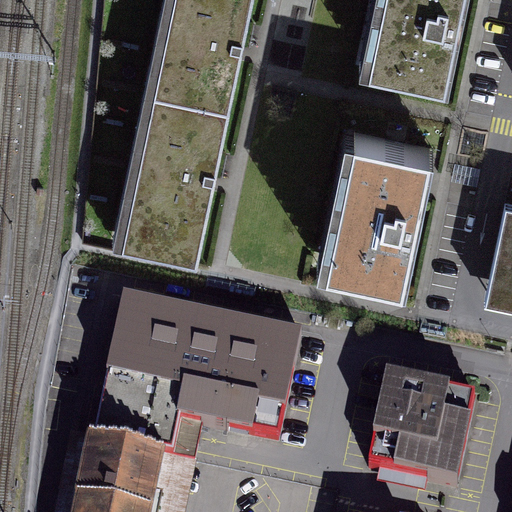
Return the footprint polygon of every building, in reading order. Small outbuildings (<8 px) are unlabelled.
[(245,0),(161,0),(109,238),(189,256),(245,0)] [(462,0),(383,0),(372,59),(447,74),(462,0)] [(427,152),(351,137),(325,265),(401,280),(427,152)] [(511,205),(505,204),(482,304),(511,310),(511,205)] [(279,442),(300,338),(125,302),(96,442),(175,459),(195,463),(203,426),(279,442)] [(476,406),(378,388),(362,473),(460,491),(476,406)] [(163,511),(175,459),(96,442),(90,441),(75,511),(163,511)]
